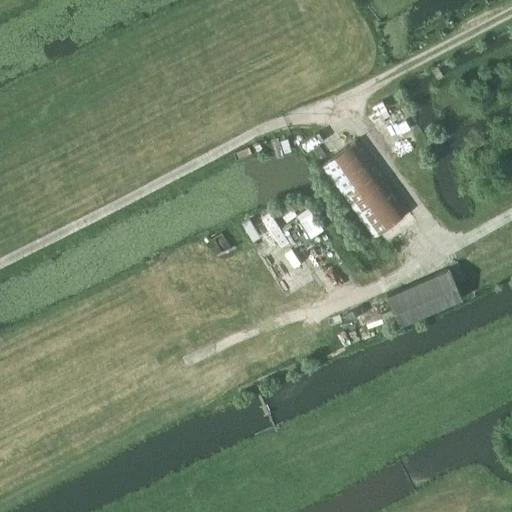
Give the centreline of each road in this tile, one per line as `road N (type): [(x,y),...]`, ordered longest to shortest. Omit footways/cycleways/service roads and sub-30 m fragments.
road 1 (track): [(447,244),(389,165),(340,123),(313,119),(270,123),(0,264)]
road 2 (track): [(511,13),(313,119)]
